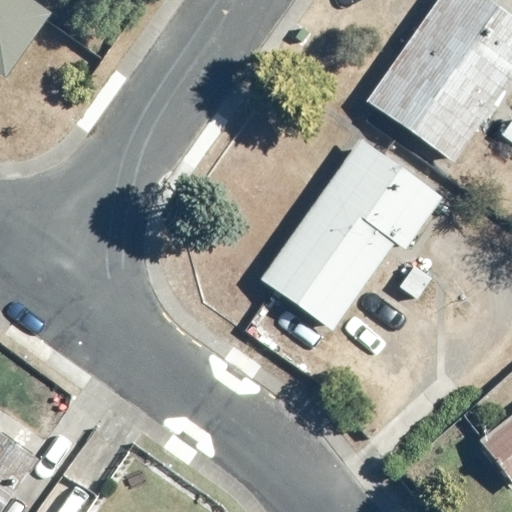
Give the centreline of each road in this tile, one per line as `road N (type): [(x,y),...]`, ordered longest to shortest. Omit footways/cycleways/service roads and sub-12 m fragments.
road 1 (residential): [(28,277),(240,431),(319,511)]
road 2 (residential): [(230,0),(28,277)]
